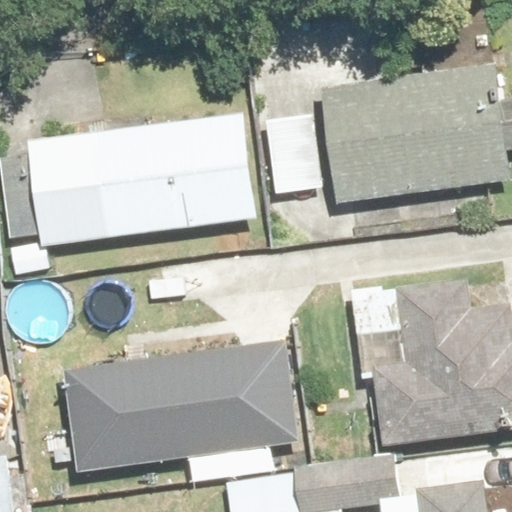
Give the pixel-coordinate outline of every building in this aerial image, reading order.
[(335,118),(280,125),(289,200),(344,194),(346,210),(511,190),(511,67),(331,90),(335,118)] [(258,117),(41,144),(54,249),(271,222),(258,117)] [(496,286),(407,297),(415,367),(386,370),(396,453),(511,438),(511,305),(499,307),(496,286)] [(303,341),(80,365),(91,468),(314,445),(303,341)] [(23,511),(20,457),(0,458),(0,511),(23,511)] [(505,511),(502,477),(431,486),(433,504),(391,509),(391,511),(505,511)] [(318,511),(316,480),(240,487),(242,511),(318,511)]
